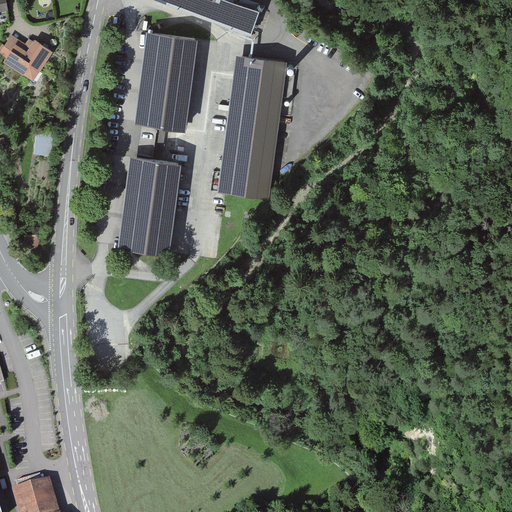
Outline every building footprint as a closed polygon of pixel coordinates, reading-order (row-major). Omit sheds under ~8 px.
[(0,0),(0,24),(11,23),(7,9),(8,8),(6,0),(0,0)] [(226,0),(170,0),(169,4),(254,34),(260,15),(226,3),(226,0)] [(26,43),(11,34),(0,51),(0,52),(6,56),(3,60),(33,80),(53,49),(35,38),(34,40),(30,37),(26,43)] [(201,44),(152,37),(140,122),(189,128),(201,44)] [(285,61),(243,55),(225,190),(266,196),(285,61)] [(142,146),(155,146),(156,127),(142,127),(142,146)] [(54,130),(37,128),(34,153),(51,155),(54,130)] [(185,163),(137,156),(124,246),(172,253),(185,163)] [(39,234),(24,234),(25,248),(39,248),(39,234)] [(59,511),(51,485),(16,495),(21,511),(59,511)]
